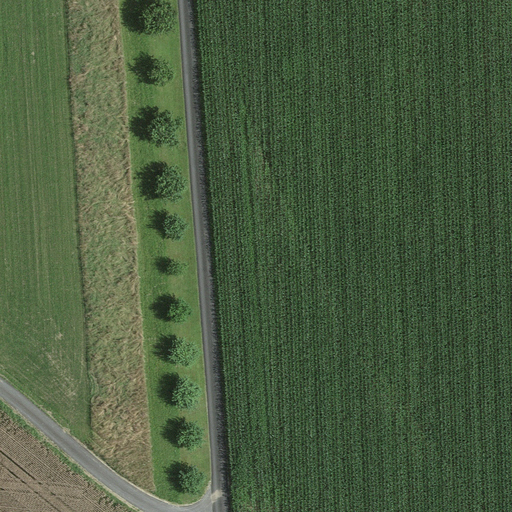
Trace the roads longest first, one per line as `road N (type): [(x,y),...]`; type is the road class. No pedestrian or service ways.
road 1 (unclassified): [(222,511),(185,0)]
road 2 (track): [(0,388),(168,511)]
